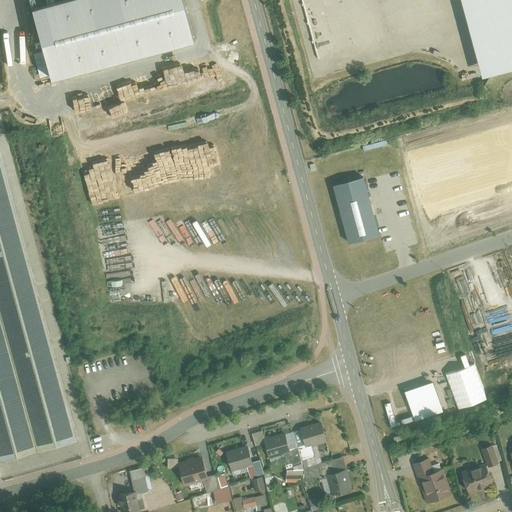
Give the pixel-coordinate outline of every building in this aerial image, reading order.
[(71,0),(32,11),(50,80),(195,42),(183,0),(71,0)] [(511,0),(460,0),(482,81),(511,73),(511,0)] [(0,158),(0,462),(77,442),(0,158)] [(365,176),(334,184),(350,243),(380,235),(365,180),(365,176)] [(474,364),(445,374),(457,409),(486,400),(474,364)] [(432,381),(403,391),(413,420),(442,411),(432,381)] [(301,432),(305,448),(317,445),(327,443),(323,427),(301,432)] [(262,442),(267,459),(285,454),(287,463),(300,459),(298,450),(293,435),(286,437),(285,436),(262,442)] [(317,445),(305,448),(298,450),(300,459),(303,470),(318,466),(322,465),(317,445)] [(498,465),(491,447),(482,450),(488,468),(498,465)] [(248,448),(225,454),(231,474),(247,469),(250,481),(261,478),(264,477),(260,463),(253,465),(248,448)] [(216,476),(209,478),(204,459),(178,468),(184,488),(203,482),(207,495),(221,491),(216,476)] [(421,487),(427,505),(448,498),(440,472),(432,474),(428,461),(414,465),(421,487)] [(337,475),(333,462),(322,465),(318,466),(321,479),(326,478),(332,499),(353,493),(347,472),(341,474),(337,475)] [(461,474),(468,493),(492,484),(485,465),(461,474)] [(134,493),(119,497),(122,511),(145,511),(142,496),(152,494),(146,469),(130,472),(134,493)] [(288,475),(287,484),(302,485),(302,476),(288,475)] [(250,481),(254,493),(265,490),(261,478),(250,481)] [(270,486),(278,490),(282,482),(275,478),(270,486)] [(216,495),(219,507),(231,504),(228,492),(216,495)] [(174,495),(176,504),(184,502),(182,493),(174,495)] [(192,500),(195,508),(206,504),(204,496),(192,500)] [(259,507),(266,506),(265,496),(258,497),(259,507)] [(235,501),(238,511),(255,508),(252,497),(235,501)] [(315,499),(309,501),(311,511),(317,511),(325,510),(323,503),(315,499)]
